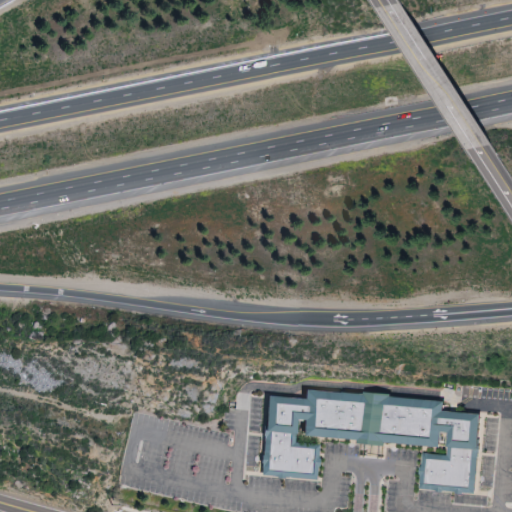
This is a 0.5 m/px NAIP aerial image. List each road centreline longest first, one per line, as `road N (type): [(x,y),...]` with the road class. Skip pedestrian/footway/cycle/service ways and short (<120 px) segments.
road 1 (motorway): [(511,19),(0,124)]
road 2 (motorway): [(0,206),(511,104)]
road 3 (motorway): [(0,288),(265,321),(332,321)]
road 4 (motorway): [(332,321),(511,311)]
road 5 (secondary): [(478,148),(387,6)]
